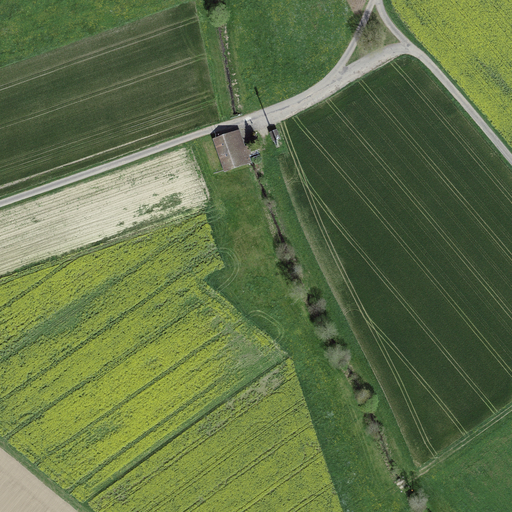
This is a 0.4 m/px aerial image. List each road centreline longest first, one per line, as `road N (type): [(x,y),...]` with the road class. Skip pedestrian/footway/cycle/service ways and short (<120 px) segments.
road 1 (unclassified): [(316,89),(0,205)]
road 2 (track): [(511,408),(384,497)]
road 3 (unclassified): [(407,44),(511,159)]
